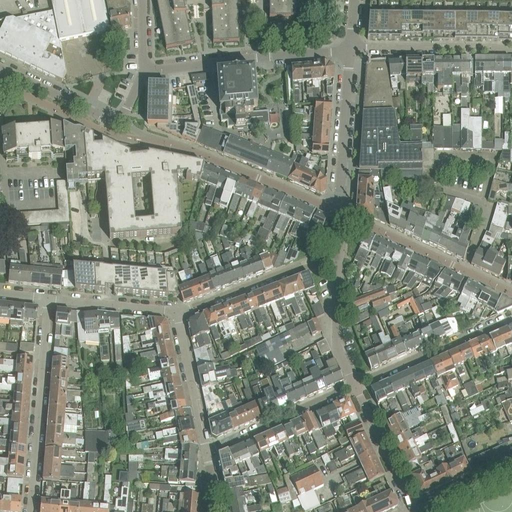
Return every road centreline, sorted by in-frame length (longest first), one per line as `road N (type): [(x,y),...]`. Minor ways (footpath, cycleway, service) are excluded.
road 1 (unclassified): [(340,213),(151,141),(120,118)]
road 2 (residential): [(29,511),(47,299)]
road 3 (unclassified): [(143,72),(350,49)]
road 4 (unclassified): [(511,294),(340,213)]
road 5 (residential): [(511,318),(354,385)]
road 6 (residential): [(175,312),(293,268),(337,263)]
road 7 (residential): [(340,213),(350,49)]
road 8 (residential): [(354,385),(206,452)]
road 9 (residential): [(350,49),(511,52)]
road 10 (residential): [(206,452),(175,312)]
road 11 (residential): [(414,510),(354,385)]
road 12 (residential): [(175,312),(47,299)]
road 13 (residential): [(120,118),(97,118),(4,71)]
road 14 (unclassified): [(354,385),(336,347),(337,263)]
